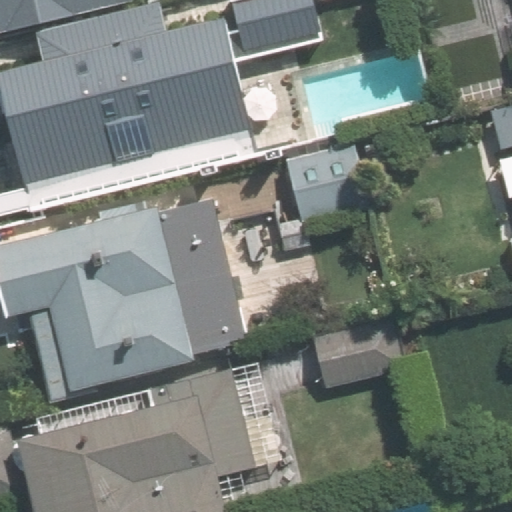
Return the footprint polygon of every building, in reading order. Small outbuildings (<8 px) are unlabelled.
[(0,0),(0,31),(138,0),(0,0)] [(325,0),(243,0),(255,51),(334,33),(325,0)] [(240,24),(19,74),(46,194),(267,144),(240,24)] [(294,154),(308,216),(381,200),(367,138),(294,154)] [(221,192),(9,240),(25,313),(46,308),(65,392),(210,359),(206,345),(254,335),(221,192)] [(322,334),(334,385),(412,367),(401,316),(322,334)] [(169,402),(34,433),(52,511),(243,511),(234,470),(267,463),(245,364),(164,382),(169,402)] [(0,415),(0,495),(30,489),(13,413),(0,415)]
